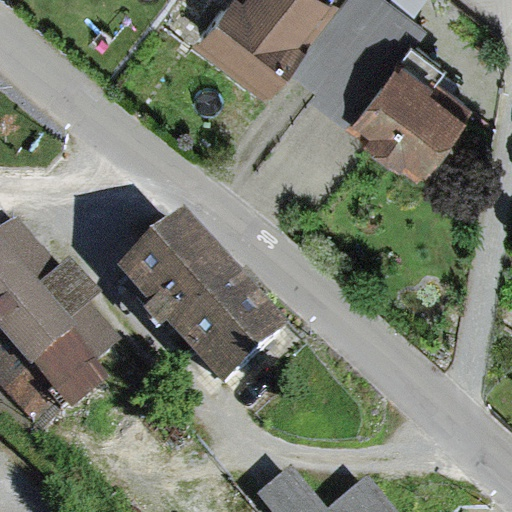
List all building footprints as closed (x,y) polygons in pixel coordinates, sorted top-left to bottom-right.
[(246,0),(245,3),(240,0),(232,0),(197,44),(267,101),(291,72),(338,12),(327,3),(329,0),(246,0)] [(347,0),(338,12),(291,72),(319,95),(389,2),(386,0),(347,0)] [(390,0),(389,2),(413,20),(427,0),(390,0)] [(448,75),(414,49),(428,31),(413,20),(389,2),(319,95),(312,104),(421,185),(476,112),(440,85),(448,75)] [(238,265),(187,206),(120,266),(152,301),(147,305),(164,324),(170,318),(175,323),(238,265)] [(0,382),(46,435),(113,377),(96,357),(122,334),(92,299),(101,291),(71,256),(60,265),(18,216),(0,232),(0,231),(0,382)] [(286,318),(238,265),(175,323),(223,375),(286,318)] [(293,468),(261,493),(275,511),(406,511),(373,470),(324,508),(293,468)]
